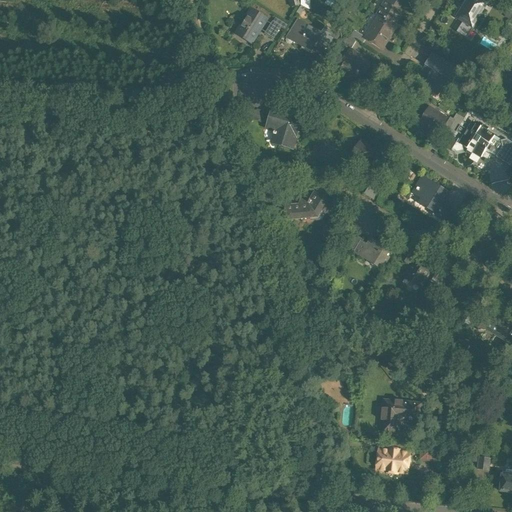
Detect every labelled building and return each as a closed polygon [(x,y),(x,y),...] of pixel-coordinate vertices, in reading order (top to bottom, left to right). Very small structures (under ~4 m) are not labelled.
[(405,6),(395,0),(389,0),(378,19),(380,20),(395,29),(408,8),(405,6)] [(484,5),(476,0),(470,0),(463,12),(459,10),(454,19),(464,25),(457,35),(465,40),(471,30),(473,32),(482,18),(481,17),(488,7),(484,5)] [(405,6),(408,8),(418,14),(421,9),(408,1),(405,6)] [(253,16),(239,37),(252,45),(265,24),(253,16)] [(380,20),(367,41),(383,51),(396,30),(395,29),(380,20)] [(281,31),(273,26),(266,38),(273,42),(281,31)] [(322,38),(304,27),(302,31),(294,43),(294,44),(313,55),(316,49),(326,55),(332,46),(334,47),(339,39),(327,31),(322,38)] [(296,28),(288,42),(287,43),(288,45),(289,47),(290,47),(292,47),(293,45),(294,44),(294,43),(302,31),(297,28),(296,28)] [(364,47),(367,41),(355,34),(352,39),(358,43),(364,47)] [(351,53),(358,43),(352,39),(347,37),(338,52),(348,58),(351,53)] [(351,53),(348,58),(340,70),(351,77),(349,80),(358,85),(370,67),(356,58),(357,56),(351,53)] [(448,67),(433,57),(420,77),(425,80),(425,79),(427,80),(428,81),(423,89),(438,98),(442,92),(448,82),(448,83),(453,75),(456,71),(448,67)] [(467,71),(452,62),(448,67),(456,71),(463,76),(467,71)] [(453,84),(458,78),(453,75),(448,83),(448,82),(442,92),(449,96),(456,86),(453,84)] [(447,121),(430,111),(420,127),(437,137),(447,121)] [(292,120),(285,118),(285,116),(277,114),(272,130),(278,132),(275,144),(285,147),(286,145),(294,148),(302,121),(293,118),(292,120)] [(451,120),(443,132),(448,135),(455,123),(451,120)] [(462,124),(457,121),(455,123),(448,135),(454,138),(462,124)] [(482,130),(473,125),(468,133),(466,132),(462,138),(465,139),(463,143),(463,147),(464,147),(465,150),(468,153),(467,155),(471,158),(473,155),(482,161),(487,152),(491,151),(490,147),(493,142),(495,139),(487,134),(489,131),(483,128),(482,130)] [(462,144),(459,142),(452,153),(455,155),(464,153),(463,149),(464,149),(464,147),(463,147),(463,145),(463,144),(462,144)] [(491,151),(487,152),(497,159),(503,149),(502,144),(498,144),(493,142),(490,147),(491,151)] [(511,145),(507,143),(502,144),(503,149),(497,159),(497,160),(511,168),(511,165),(511,145)] [(381,157),(361,145),(350,163),(370,175),(375,167),(381,157)] [(393,164),(381,157),(375,167),(387,175),(393,164)] [(448,197),(425,183),(420,191),(418,190),(415,194),(418,196),(420,195),(421,194),(427,198),(422,205),(437,215),(438,215),(442,207),(448,197)] [(311,205),(307,203),(301,203),(301,210),(287,211),(288,224),(318,221),(323,213),(331,219),(336,210),(316,197),(311,205)] [(453,214),(442,207),(438,215),(437,215),(435,218),(447,225),(453,214)] [(392,257),(371,244),(368,250),(362,259),(363,260),(383,272),(392,257)] [(362,246),(355,258),(362,261),(363,260),(362,259),(368,250),(362,246)] [(409,253),(402,264),(408,267),(415,256),(409,253)] [(432,271),(417,262),(405,281),(421,290),(432,271)] [(451,278),(445,274),(438,284),(444,288),(451,278)] [(477,294),(451,278),(444,288),(440,295),(455,304),(466,311),(467,311),(477,294)] [(466,311),(455,304),(448,314),(459,322),(466,311)] [(511,317),(511,315),(501,308),(497,314),(505,318),(503,320),(505,321),(506,319),(509,321),(510,321),(511,317)] [(505,318),(497,314),(496,317),(488,316),(485,320),(480,317),(472,329),(473,330),(473,329),(479,333),(487,333),(487,332),(505,343),(511,330),(511,322),(510,321),(509,321),(506,319),(505,321),(503,320),(505,318)] [(320,336),(299,342),(302,351),(323,346),(320,336)] [(422,407),(385,404),(382,438),(397,439),(399,421),(421,423),(422,407)] [(439,450),(422,448),(421,462),(437,464),(439,450)] [(389,454),(380,453),(379,458),(377,458),(376,467),(378,468),(378,473),(387,474),(387,476),(398,477),(398,475),(407,476),(408,471),(410,472),(412,462),(409,462),(410,456),(401,455),(401,453),(390,452),(389,454)] [(490,462),(479,461),(478,472),(489,473),(490,462)] [(506,476),(503,475),(500,495),(511,495),(511,473),(506,473),(506,476)]
